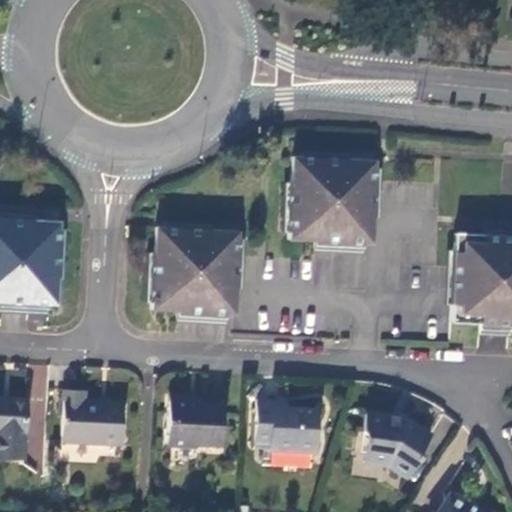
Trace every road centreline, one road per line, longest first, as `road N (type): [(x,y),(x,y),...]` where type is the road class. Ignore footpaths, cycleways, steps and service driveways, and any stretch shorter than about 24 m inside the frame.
road 1 (unclassified): [(101,349),(378,365),(461,389)]
road 2 (secondary): [(212,106),(325,100),(511,120)]
road 3 (secondary): [(511,59),(437,52),(344,69),(284,57),(228,25)]
road 4 (unclassified): [(122,147),(110,176),(101,349)]
road 5 (secondary): [(35,74),(67,124),(122,147)]
